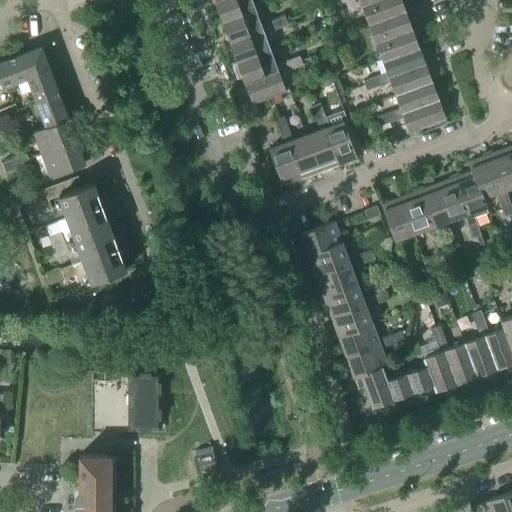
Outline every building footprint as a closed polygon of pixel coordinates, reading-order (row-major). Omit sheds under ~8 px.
[(215,0),(214,1),(221,21),(255,8),(251,0),(215,0)] [(359,0),(368,22),(405,9),(401,0),(359,0)] [(221,21),(229,41),(263,29),(264,33),(276,29),(272,20),(261,24),(255,8),(221,21)] [(368,22),(381,59),(418,45),(414,34),(421,32),(416,18),(409,21),(405,9),(368,22)] [(272,20),(276,29),(287,25),(284,16),(272,20)] [(229,41),(237,62),(270,50),(264,33),(263,29),(229,41)] [(378,86),(390,81),(388,77),(425,63),(418,45),(381,59),(386,72),(375,77),(378,86)] [(27,78),(32,92),(55,83),(41,47),(18,55),(27,78)] [(237,62),(244,82),(277,69),(279,74),(291,70),(287,61),(276,65),(270,50),(237,62)] [(0,88),(27,78),(18,55),(0,62),(0,88)] [(287,61),(291,70),(302,65),(299,56),(287,61)] [(390,81),(395,95),(432,82),(425,63),(388,77),(390,81)] [(277,69),(244,82),(252,103),(285,91),(279,74),(277,69)] [(378,86),(375,77),(363,81),(366,90),(378,86)] [(391,122),(403,117),(401,113),(438,99),(432,82),(395,95),(400,108),(388,113),(391,122)] [(32,92),(45,127),(68,118),(55,83),(32,92)] [(401,113),(403,117),(408,132),(445,118),(438,99),(401,113)] [(311,107),(315,118),(324,115),(320,103),(311,107)] [(391,122),(388,113),(376,117),(380,126),(391,122)] [(319,130),(306,135),(320,171),(337,165),(324,128),(328,126),(324,115),(315,118),(319,130)] [(275,120),(279,132),(288,128),(283,117),(275,120)] [(33,131),(41,153),(76,140),(68,118),(45,127),(33,131)] [(343,121),(328,126),(324,128),(337,165),(356,158),(343,121)] [(287,142),(292,140),(288,128),(279,132),(283,143),(269,149),(282,185),(301,178),(287,142)] [(306,135),(292,140),(287,142),(301,178),(320,171),(306,135)] [(76,140),(41,153),(50,176),(85,163),(76,140)] [(511,167),(505,148),(486,155),(500,192),(496,193),(500,205),(509,202),(505,190),(511,187),(511,167)] [(26,154),(14,158),(17,169),(30,164),(26,154)] [(471,171),(485,208),(487,207),(483,198),(496,193),(500,192),(486,155),(468,162),(471,171)] [(17,169),(14,158),(1,163),(5,173),(17,169)] [(471,171),(454,177),(468,214),(463,216),(468,227),(476,224),(472,212),(485,208),(471,171)] [(58,196),(66,218),(110,201),(106,192),(98,195),(93,182),(81,187),(77,176),(31,194),(39,214),(51,210),(47,199),(58,196)] [(454,177),(435,184),(449,221),(463,216),(468,214),(454,177)] [(435,184),(418,191),(432,227),(427,229),(432,241),(441,237),(436,226),(449,221),(435,184)] [(418,191),(399,197),(413,234),(427,229),(432,227),(418,191)] [(413,234),(399,197),(381,204),(395,241),(413,234)] [(66,218),(74,240),(110,226),(104,210),(112,207),(110,201),(66,218)] [(511,209),(509,202),(500,205),(504,217),(511,213),(511,209)] [(364,211),(367,219),(380,215),(376,206),(364,211)] [(300,234),(308,254),(341,242),(334,222),(300,234)] [(476,224),(468,227),(472,239),(481,236),(476,224)] [(74,240),(82,261),(126,244),(122,234),(114,237),(110,226),(74,240)] [(48,237),(52,247),(64,243),(61,233),(48,237)] [(445,249),(441,237),(432,241),(436,252),(445,249)] [(308,254),(316,276),(349,263),(351,267),(362,263),(359,254),(347,259),(341,242),(308,254)] [(64,243),(52,247),(55,258),(68,253),(64,243)] [(126,244),(82,261),(91,283),(126,269),(120,253),(128,250),(126,244)] [(359,254),(362,263),(374,259),(371,250),(359,254)] [(467,265),(469,272),(479,269),(476,261),(467,265)] [(316,276),(323,296),(357,283),(351,267),(349,263),(316,276)] [(60,269),(63,279),(76,275),(72,264),(60,269)] [(487,275),(490,284),(500,280),(497,272),(487,275)] [(63,279),(43,276),(47,285),(63,279)] [(409,281),(414,293),(423,290),(418,278),(409,281)] [(323,296),(331,316),(364,304),(366,308),(377,304),(374,295),(362,299),(357,283),(323,296)] [(386,290),(374,295),(377,304),(389,299),(386,290)] [(331,316),(338,337),(372,324),(366,308),(364,304),(331,316)] [(471,314),(475,325),(484,322),(480,310),(471,314)] [(503,328),(511,351),(511,314),(500,319),(503,328)] [(480,337),(462,343),(475,377),(497,369),(484,335),(488,334),(484,322),(475,325),(480,337)] [(338,337),(346,356),(379,344),(381,348),(392,344),(389,335),(377,340),(372,324),(338,337)] [(430,329),(435,340),(444,337),(439,325),(430,329)] [(511,351),(503,328),(488,334),(484,335),(497,369),(511,363),(511,351)] [(401,331),(389,335),(392,344),(404,340),(401,331)] [(422,358),(425,366),(435,392),(456,384),(443,350),(448,349),(444,337),(435,340),(439,352),(422,358)] [(462,343),(448,349),(443,350),(456,384),(475,377),(462,343)] [(346,356),(354,378),(382,368),(382,367),(387,365),(381,348),(379,344),(346,356)] [(425,366),(388,380),(395,399),(418,390),(420,397),(435,392),(425,366)] [(382,368),(354,378),(358,388),(364,386),(372,408),(395,399),(388,380),(387,380),(382,368)] [(130,370),(130,423),(158,423),(157,370),(130,370)] [(91,371),(91,373),(91,382),(118,382),(118,371),(91,371)] [(196,457),(200,475),(218,471),(213,453),(196,457)] [(109,511),(110,455),(79,455),(79,488),(85,488),(85,511),(109,511)] [(511,511),(511,491),(481,503),(484,511),(511,511)]
